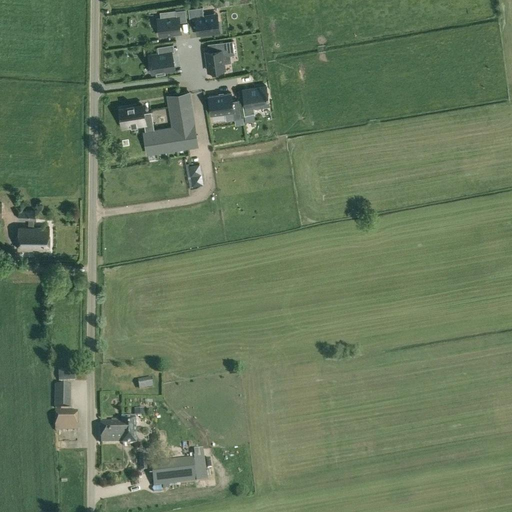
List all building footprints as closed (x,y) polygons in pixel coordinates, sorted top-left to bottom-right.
[(188,8),(189,15),(195,14),(197,28),(197,34),(215,32),(219,31),(218,22),(217,14),(213,14),(208,15),(204,15),(202,6),(188,8)] [(158,28),(159,35),(166,34),(181,33),(180,23),(180,21),(187,21),(185,9),(175,10),(176,16),(157,18),(158,28)] [(224,69),(223,63),(223,56),(230,55),(234,54),(233,40),(215,42),(215,43),(216,50),(209,51),(206,51),(208,71),(224,69)] [(149,55),(151,65),(151,66),(154,65),(155,72),(155,73),(156,75),(165,74),(165,71),(175,70),(172,51),(174,51),(173,44),(157,47),(158,53),(149,55)] [(243,89),(244,94),(245,104),(242,104),(244,115),(255,113),(254,107),(269,104),(268,96),(269,96),(268,94),(267,94),(266,86),(249,89),(243,89)] [(154,130),(153,130),(155,141),(146,143),(147,153),(187,146),(197,145),(192,113),(189,93),(189,92),(168,96),(171,116),(173,127),(154,130)] [(241,117),(238,100),(232,101),(231,93),(208,96),(211,114),(233,111),(234,119),(235,118),(241,117)] [(123,127),(145,124),(146,132),(144,132),(146,143),(155,141),(153,130),(154,130),(151,112),(143,113),(142,104),(120,108),(123,127)] [(19,219),(28,219),(28,227),(18,227),(18,249),(49,249),(49,227),(34,227),(34,219),(35,219),(35,210),(19,210),(19,219)] [(58,381),(70,381),(75,381),(74,368),(58,369),(58,381)] [(152,379),(143,380),(144,388),(153,387),(152,379)] [(55,412),(55,431),(78,431),(78,411),(55,412)] [(123,445),(123,418),(122,418),(122,421),(119,421),(119,423),(101,423),(102,444),(122,443),(122,445),(123,445)] [(135,418),(123,418),(123,445),(136,445),(135,420),(135,418)] [(151,463),(154,487),(208,481),(204,449),(194,450),(195,457),(151,463)] [(147,470),(145,456),(139,456),(140,471),(147,470)]
